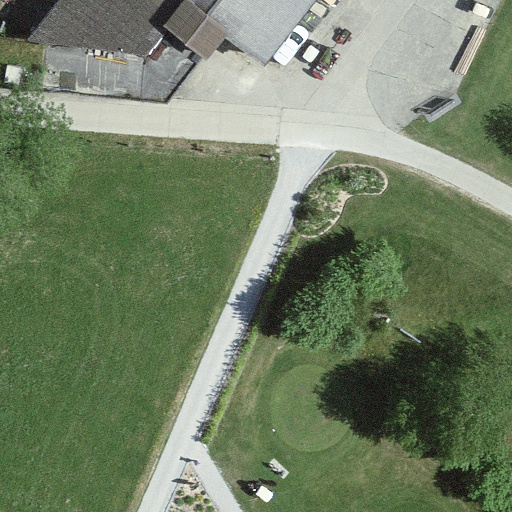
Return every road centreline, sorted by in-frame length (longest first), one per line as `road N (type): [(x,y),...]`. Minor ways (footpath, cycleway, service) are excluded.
road 1 (residential): [(309,131),(0,107)]
road 2 (track): [(309,131),(380,139),(511,204)]
road 3 (unclassified): [(409,0),(381,44),(320,104),(309,131)]
